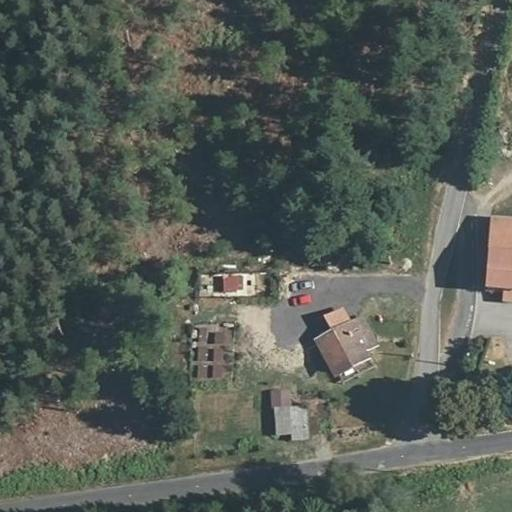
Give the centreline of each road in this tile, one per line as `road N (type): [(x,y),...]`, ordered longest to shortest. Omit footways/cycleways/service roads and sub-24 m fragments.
road 1 (unclassified): [(496,0),(460,134),(431,455)]
road 2 (tertiary): [(26,511),(431,455)]
